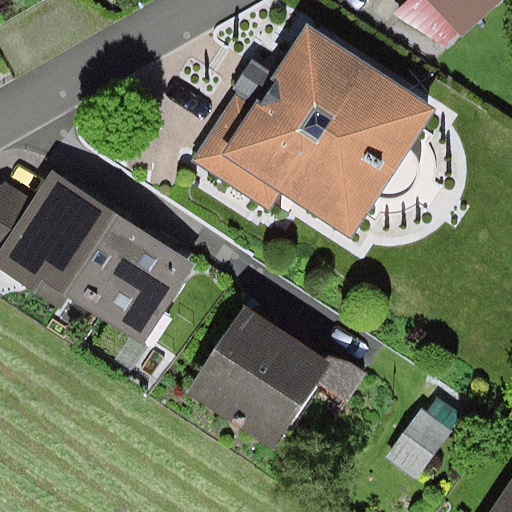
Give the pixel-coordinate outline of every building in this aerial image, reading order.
[(426,0),(460,37),(502,0),(426,0)] [(261,81),(204,170),(273,214),(286,194),(363,244),(441,122),(320,46),(287,98),(261,81)] [(0,208),(0,274),(74,323),(83,310),(153,356),(201,283),(65,194),(51,215),(21,196),(0,208)] [(257,325),(206,402),(285,455),(337,378),(257,325)] [(425,407),(398,458),(427,474),(455,423),(425,407)]
